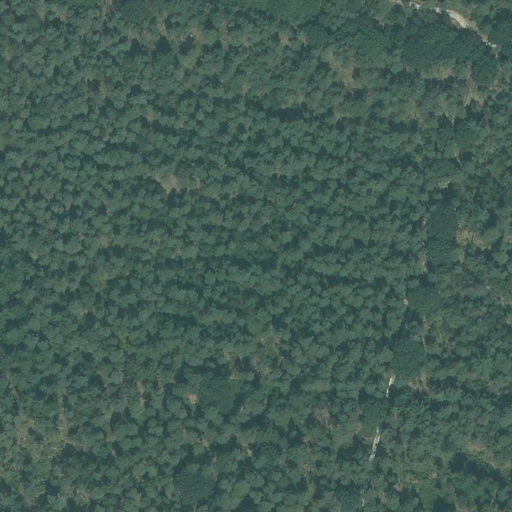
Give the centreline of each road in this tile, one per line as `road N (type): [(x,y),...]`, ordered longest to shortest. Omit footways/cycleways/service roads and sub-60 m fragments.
road 1 (track): [(346,511),(475,40),(511,51)]
road 2 (track): [(475,40),(450,13),(361,0)]
